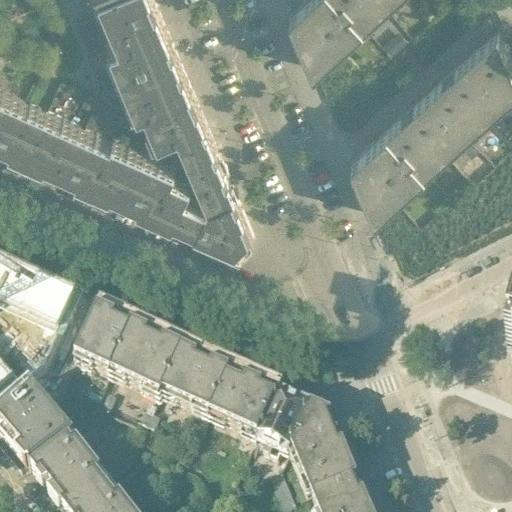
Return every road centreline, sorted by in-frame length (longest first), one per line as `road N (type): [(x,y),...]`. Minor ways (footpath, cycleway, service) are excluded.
road 1 (residential): [(357,327),(0,177)]
road 2 (residential): [(357,327),(223,0)]
road 3 (residential): [(434,511),(365,345)]
road 4 (residential): [(365,345),(511,268)]
